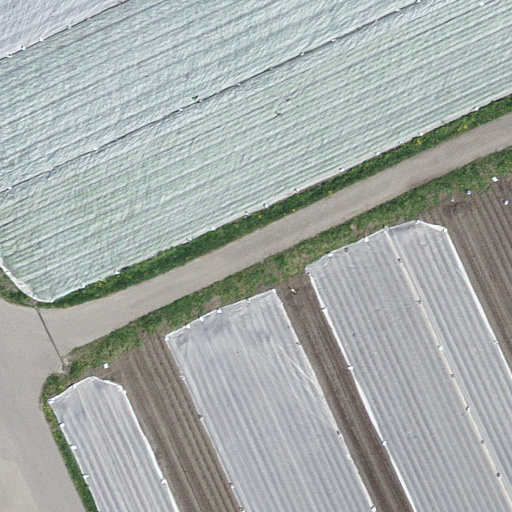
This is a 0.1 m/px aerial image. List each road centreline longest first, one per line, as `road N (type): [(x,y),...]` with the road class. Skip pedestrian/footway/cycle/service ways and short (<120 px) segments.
road 1 (track): [(0,402),(27,357),(511,134)]
road 2 (unclassified): [(0,328),(27,357),(49,467),(69,511)]
